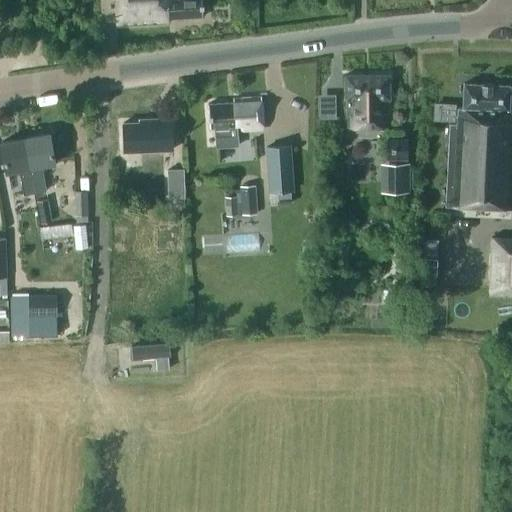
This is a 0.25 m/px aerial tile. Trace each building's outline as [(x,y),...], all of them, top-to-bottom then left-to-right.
[(115,0),(117,26),(168,23),(168,18),(203,16),(202,0),(115,0)] [(389,74),(345,74),(345,99),(346,99),(346,115),(348,115),(348,127),(387,127),(386,99),(389,99),(389,74)] [(445,206),(511,210),(511,197),(511,108),(508,109),(510,85),(464,83),(463,107),(458,106),(457,123),(449,123),(445,206)] [(316,118),(334,117),(334,93),(316,93),(316,118)] [(263,128),(261,96),(233,98),(233,102),(208,104),(210,128),(215,127),(217,147),(237,145),(236,130),(263,128)] [(123,122),(124,162),(172,160),(171,118),(154,118),(154,121),(123,122)] [(49,133),(25,137),(30,167),(34,192),(46,190),(41,164),(54,162),(49,133)] [(30,167),(25,137),(1,142),(6,171),(19,169),(23,194),(34,192),(30,167)] [(406,157),(406,138),(387,139),(387,157),(406,157)] [(277,204),(291,203),(291,190),(294,189),(291,143),(265,145),(268,191),(276,191),(277,204)] [(409,191),(408,163),(393,163),(393,191),(409,191)] [(166,168),(168,197),(184,197),(183,168),(166,168)] [(242,213),(256,212),(255,186),(241,187),(242,213)] [(87,190),(75,190),(76,214),(88,214),(87,190)] [(236,195),(224,196),(225,214),(237,214),(236,195)] [(51,221),(47,199),(38,201),(41,223),(51,221)] [(487,295),(511,295),(511,235),(490,234),(487,295)] [(421,257),(438,259),(441,239),(424,236),(421,257)] [(436,276),(437,259),(424,259),(423,275),(436,276)] [(57,334),(55,293),(29,294),(30,335),(57,334)] [(0,330),(0,340),(9,341),(9,331),(0,330)] [(155,356),(156,369),(169,368),(168,355),(171,355),(169,341),(131,344),(132,358),(155,356)]
